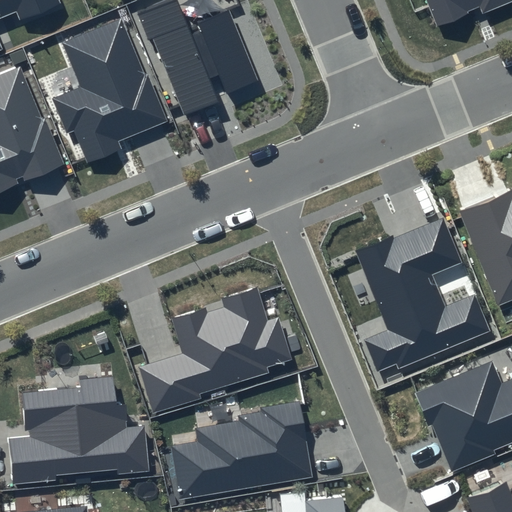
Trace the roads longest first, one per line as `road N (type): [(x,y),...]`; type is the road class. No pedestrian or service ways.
road 1 (residential): [(375,137),(0,291)]
road 2 (residential): [(322,0),(375,137)]
road 3 (residential): [(511,83),(375,137)]
